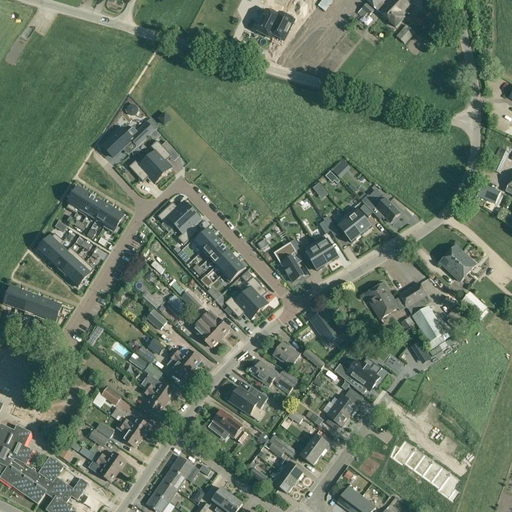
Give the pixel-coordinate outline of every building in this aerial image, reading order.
[(365,0),(395,28),(404,18),(403,17),(414,5),(408,0),(365,0)] [(367,5),(358,13),(364,19),(367,15),(369,17),(374,11),(367,5)] [(266,11),(256,32),(272,40),(273,36),(275,32),(274,31),(277,25),(275,24),(278,17),(266,11)] [(275,32),(273,36),(284,42),(294,21),(280,13),(278,17),(275,24),(277,25),(274,31),(275,32)] [(416,16),(412,20),(419,26),(422,22),(416,16)] [(407,26),(396,37),(404,44),(414,34),(407,26)] [(131,105),(129,107),(128,110),(128,112),(129,115),(132,116),(135,116),(137,114),(138,112),(138,109),(137,106),(134,105),(131,105)] [(171,121),(165,115),(158,121),(164,127),(171,121)] [(109,143),(104,148),(113,158),(132,141),(138,148),(150,137),(142,128),(136,133),(132,129),(127,134),(122,128),(107,141),(109,143)] [(172,157),(158,142),(151,148),(156,153),(148,160),(163,176),(172,168),(166,162),(172,157)] [(509,152),(500,147),(490,169),(499,174),(509,152)] [(136,162),(129,168),(143,183),(149,178),(155,184),(163,176),(148,160),(140,167),(136,162)] [(340,182),(330,172),(325,177),(332,184),(334,182),(337,185),(340,182)] [(478,196),(496,204),(501,193),(483,185),(478,196)] [(79,188),(69,205),(79,211),(89,194),(79,188)] [(98,200),(89,194),(79,211),(88,216),(98,200)] [(400,215),(383,197),(376,204),(370,197),(368,196),(362,202),(365,206),(373,214),(380,221),(382,219),(384,220),(386,218),(391,224),(400,215)] [(96,221),(106,205),(98,200),(88,216),(96,221)] [(176,227),(192,212),(184,204),(178,209),(173,204),(158,218),(164,224),(169,219),(176,227)] [(105,227),(115,210),(106,205),(96,221),(105,227)] [(369,218),(373,214),(365,206),(360,210),(369,218)] [(355,208),(345,215),(362,236),(364,235),(369,231),(371,229),(355,208)] [(125,216),(115,210),(105,227),(115,233),(125,216)] [(178,240),(184,246),(199,232),(194,226),(200,221),(192,212),(176,227),(183,235),(178,240)] [(345,215),(336,223),(353,244),(357,241),(360,238),(362,236),(345,215)] [(325,222),(331,232),(334,237),(339,234),(329,217),(324,220),(325,222)] [(331,232),(325,222),(320,225),(326,235),(331,232)] [(92,240),(96,234),(91,230),(87,237),(92,240)] [(209,231),(195,244),(203,252),(217,239),(209,231)] [(324,237),(314,243),(328,266),(338,260),(324,237)] [(48,260),(60,246),(52,238),(39,252),(48,260)] [(107,242),(101,239),(98,244),(104,247),(107,242)] [(217,239),(203,252),(210,259),(224,246),(217,239)] [(258,245),(261,250),(261,251),(269,246),(265,240),(258,245)] [(291,243),(297,253),(302,250),(296,240),(291,243)] [(288,253),(278,259),(286,272),(289,277),(293,283),(304,276),(297,265),(302,262),(297,253),(291,243),(285,247),(288,253)] [(314,243),(304,249),(318,272),(328,266),(314,243)] [(55,267),(68,253),(60,246),(48,260),(55,267)] [(231,254),(224,246),(210,259),(217,267),(231,254)] [(448,255),(468,274),(476,266),(456,247),(448,255)] [(63,273),(75,259),(68,253),(55,267),(63,273)] [(217,267),(224,274),(238,261),(231,254),(217,267)] [(468,274),(448,255),(440,264),(461,283),(468,274)] [(70,280),(83,266),(75,259),(63,273),(70,280)] [(231,283),(245,270),(238,261),(224,274),(231,283)] [(78,288),(91,274),(83,266),(70,280),(78,288)] [(248,286),(241,293),(244,296),(259,312),(267,304),(262,298),(263,297),(268,293),(253,278),(247,284),(248,286)] [(419,284),(409,290),(417,303),(427,297),(419,284)] [(384,285),(374,290),(389,314),(398,309),(384,285)] [(16,310),(23,292),(13,288),(6,306),(16,310)] [(389,314),(374,290),(365,296),(380,320),(389,314)] [(400,297),(407,308),(407,309),(417,303),(409,290),(400,296),(400,297)] [(26,313),(33,295),(23,292),(16,310),(26,313)] [(487,309),(470,293),(462,302),(479,318),(487,309)] [(26,313),(35,317),(42,299),(33,295),(26,313)] [(232,298),(225,304),(239,319),(245,314),(251,320),(259,312),(244,296),(236,303),(232,298)] [(431,303),(427,297),(417,303),(407,309),(413,317),(412,318),(429,345),(445,335),(427,305),(431,303)] [(448,297),(443,301),(452,310),(457,305),(448,297)] [(52,303),(42,299),(35,317),(45,321),(52,303)] [(55,325),(62,307),(52,303),(45,321),(55,325)] [(331,312),(335,318),(339,315),(335,310),(331,312)] [(147,319),(160,331),(168,322),(155,311),(147,319)] [(6,319),(12,321),(15,314),(9,312),(6,319)] [(324,312),(312,321),(317,328),(328,345),(329,345),(341,336),(324,312)] [(201,321),(220,339),(229,330),(218,320),(212,326),(208,323),(209,322),(205,318),(201,321)] [(404,331),(413,325),(409,318),(400,323),(404,331)] [(200,338),(201,338),(211,348),(220,339),(201,321),(198,325),(202,328),(201,329),(203,330),(204,329),(206,331),(200,338)] [(158,356),(163,349),(154,342),(149,348),(158,356)] [(300,356),(282,343),(273,356),(291,369),(300,356)] [(172,354),(192,371),(200,361),(189,352),(183,359),(179,356),(180,355),(175,351),(172,354)] [(325,365),(320,361),(307,351),(303,355),(321,370),(325,365)] [(148,353),(143,359),(151,365),(156,359),(148,353)] [(192,371),(172,354),(169,358),(174,362),(175,361),(179,364),(172,371),(184,381),(192,371)] [(149,376),(154,369),(144,362),(139,368),(149,376)] [(269,388),(274,381),(278,384),(277,386),(289,394),(294,386),(299,389),(302,384),(298,381),(283,371),(280,376),(278,375),(278,374),(260,362),(251,375),(269,388)] [(340,365),(335,372),(363,396),(367,390),(370,392),(372,389),(377,384),(376,383),(379,379),(370,372),(371,371),(363,365),(362,366),(357,362),(349,372),(340,365)] [(126,377),(122,382),(129,387),(133,382),(126,377)] [(346,391),(350,386),(346,383),(342,388),(346,391)] [(145,389),(166,404),(174,394),(162,385),(156,393),(152,390),(153,389),(148,385),(145,389)] [(108,388),(102,397),(116,407),(123,398),(108,388)] [(248,394),(239,388),(229,402),(250,416),(256,407),(260,410),(268,399),(254,390),(251,394),(250,394),(248,394)] [(166,404),(145,389),(142,393),(148,397),(149,395),(153,398),(147,406),(159,415),(166,404)] [(334,407),(350,418),(358,408),(342,396),(334,407)] [(350,418),(334,407),(327,417),(342,429),(350,418)] [(215,433),(219,427),(225,431),(224,432),(241,444),(247,436),(239,431),(242,427),(221,411),(213,422),(209,428),(215,433)] [(292,412),(289,417),(299,425),(303,420),(292,412)] [(306,417),(315,424),(319,427),(320,426),(323,421),(320,419),(310,412),(306,417)] [(121,424),(142,438),(150,428),(138,419),(132,427),(128,424),(129,423),(124,420),(121,424)] [(102,424),(97,430),(111,440),(115,434),(102,424)] [(142,438),(121,424),(118,427),(123,431),(124,430),(128,433),(123,440),(135,449),(142,438)] [(0,479),(38,505),(46,494),(54,500),(46,511),(48,511),(69,511),(72,508),(66,504),(71,497),(78,501),(89,485),(81,479),(74,490),(57,478),(64,467),(51,458),(39,475),(26,466),(34,451),(25,447),(31,433),(17,427),(15,431),(1,425),(0,427),(0,473),(2,475),(0,479)] [(89,438),(104,448),(109,440),(95,430),(89,438)] [(258,440),(265,444),(268,439),(262,435),(258,440)] [(320,455),(321,456),(329,446),(320,440),(315,436),(308,447),(320,455)] [(298,454),(274,437),(270,441),(270,442),(285,452),(294,460),(298,454)] [(270,442),(270,441),(269,440),(264,446),(281,458),(285,452),(270,442)] [(403,467),(405,465),(404,465),(416,449),(405,441),(399,450),(395,447),(390,457),(392,459),(403,467)] [(320,455),(308,447),(300,457),(313,467),(321,456),(320,455)] [(94,463),(94,462),(100,465),(100,464),(104,467),(99,475),(111,483),(118,473),(97,458),(84,449),(81,453),(94,463)] [(424,455),(416,449),(404,465),(405,465),(413,471),(424,455)] [(97,458),(118,473),(126,462),(114,454),(108,462),(104,459),(105,457),(100,454),(97,458)] [(433,461),(424,455),(413,471),(422,477),(433,461)] [(180,457),(172,469),(186,479),(194,467),(180,457)] [(282,475),(295,484),(303,474),(285,461),(282,466),(286,469),(282,475)] [(430,484),(442,468),(433,461),(422,477),(430,484)] [(211,472),(203,466),(200,471),(208,477),(211,472)] [(451,474),(442,468),(430,484),(439,490),(451,474)] [(186,479),(172,469),(163,481),(177,491),(186,479)] [(269,479),(255,469),(251,475),(264,485),(269,479)] [(439,490),(437,492),(453,503),(461,493),(455,490),(461,482),(451,474),(439,490)] [(295,484),(282,475),(278,480),(274,477),(270,482),(288,495),(295,484)] [(177,491),(163,481),(155,493),(169,503),(177,491)] [(349,511),(351,511),(362,498),(349,488),(338,503),(349,511)] [(215,511),(221,511),(232,497),(222,489),(212,502),(220,507),(215,511)] [(162,511),(169,503),(155,493),(146,505),(156,511),(162,511)] [(237,511),(243,505),(232,497),(221,511),(237,511)] [(372,511),(376,507),(362,498),(351,511),(372,511)] [(197,511),(205,511),(209,507),(204,503),(197,511)]
